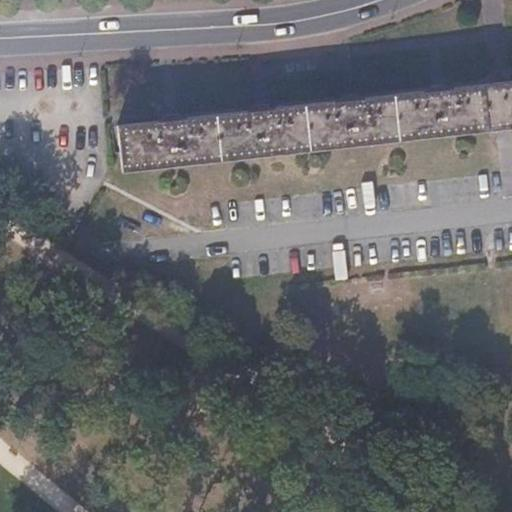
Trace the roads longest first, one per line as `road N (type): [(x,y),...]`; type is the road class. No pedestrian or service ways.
road 1 (track): [(455,511),(0,218)]
road 2 (primary): [(0,36),(234,25),(374,0)]
